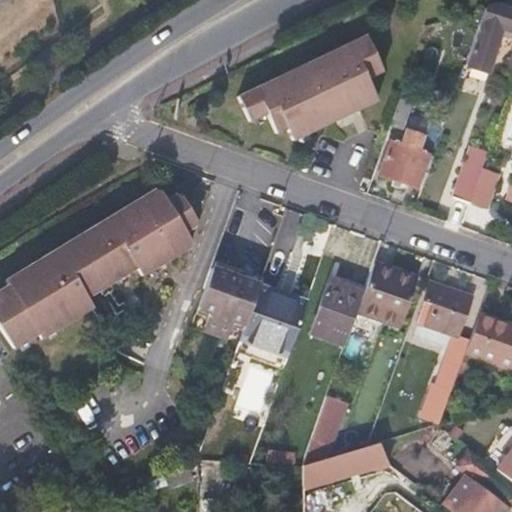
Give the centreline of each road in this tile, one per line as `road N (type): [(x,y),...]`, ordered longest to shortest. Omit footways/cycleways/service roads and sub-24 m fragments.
road 1 (residential): [(511,266),(99,115)]
road 2 (secondary): [(221,0),(0,153)]
road 3 (secondary): [(99,115),(289,0)]
road 4 (secondary): [(0,185),(99,115)]
